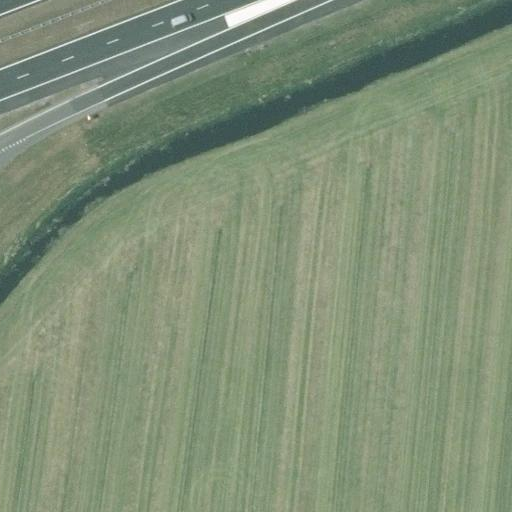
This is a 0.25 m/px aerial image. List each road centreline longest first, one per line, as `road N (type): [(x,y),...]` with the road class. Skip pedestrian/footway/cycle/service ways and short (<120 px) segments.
road 1 (motorway): [(0,148),(323,0)]
road 2 (motorway): [(0,87),(229,0)]
